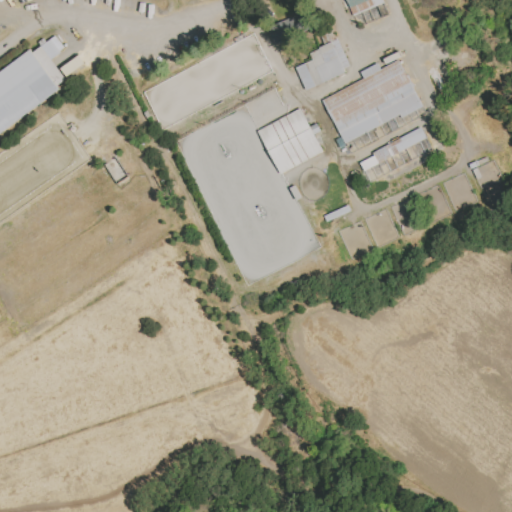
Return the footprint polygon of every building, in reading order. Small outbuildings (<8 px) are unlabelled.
[(352,17),(345,0),(383,0),(385,3),(352,17)] [(276,48),(268,28),(302,15),(305,20),(310,18),(315,30),(310,32),(312,36),(295,42),(296,47),(285,51),(283,45),(276,48)] [(324,48),(317,32),(323,30),(324,32),(330,30),(336,43),(339,41),(352,69),(345,72),(347,76),(307,93),(297,70),(313,63),(310,56),(320,52),(320,51),(324,48)] [(0,137),(0,75),(31,52),(33,54),(42,48),(40,46),(48,40),(50,42),(56,37),(67,51),(52,63),(67,82),(59,89),(61,91),(0,137)] [(345,147),(322,104),(365,81),(361,74),(378,64),(382,71),(399,62),(425,109),(403,120),(401,117),(345,147)] [(439,97),(427,74),(435,69),(448,93),(439,97)] [(280,178),(257,134),(302,110),(312,129),(318,126),(322,134),(315,137),(324,154),(280,178)] [(361,166),(375,159),(373,155),(422,129),(428,141),(365,174),(361,166)] [(0,166),(32,146),(53,179),(0,212),(0,166)] [(472,172),(469,167),(485,158),(488,164),(472,172)] [(82,185),(79,180),(101,166),(110,179),(90,192),(87,187),(88,186),(86,183),(82,185)] [(477,182),(473,172),(478,170),(483,180),(477,182)] [(328,224),(326,219),(349,208),(351,214),(328,224)] [(279,275),(291,268),(295,274),(282,281),(279,275)]
